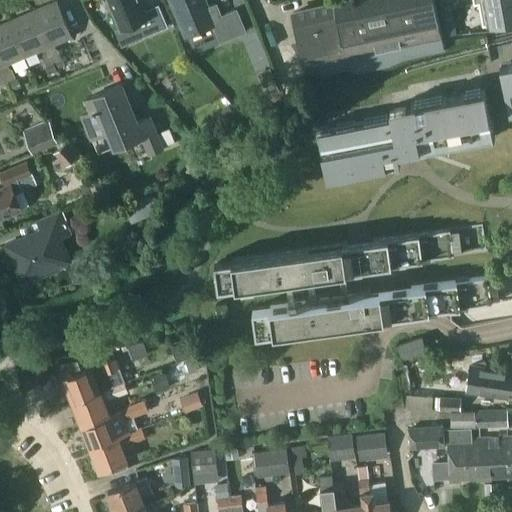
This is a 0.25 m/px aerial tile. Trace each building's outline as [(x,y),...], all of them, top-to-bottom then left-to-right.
[(33,10),(54,61),(63,57),(59,49),(56,47),(54,43),(71,36),(56,0),(33,10)] [(137,21),(144,37),(168,26),(159,4),(144,10),(139,0),(109,0),(121,27),(121,28),(137,21)] [(206,0),(172,0),(187,35),(211,25),(219,43),(247,31),(238,9),(222,15),(217,3),(209,6),(206,0)] [(433,0),(353,0),(333,5),(344,53),(425,36),(440,32),(433,0)] [(440,0),(442,9),(450,7),(448,0),(440,0)] [(511,0),(489,0),(474,3),(474,4),(478,3),(483,25),(511,19),(511,0)] [(344,53),(333,5),(333,3),(293,12),(305,62),(344,53)] [(450,7),(442,9),(445,20),(453,19),(450,7)] [(33,10),(10,20),(25,56),(42,48),(43,52),(42,55),(46,64),(54,61),(33,10)] [(10,20),(0,23),(0,61),(8,80),(16,77),(12,68),(9,66),(8,63),(25,56),(10,20)] [(511,62),(500,65),(501,70),(509,114),(511,113),(511,62)] [(275,82),(265,86),(268,95),(278,91),(275,82)] [(92,111),(82,114),(92,137),(108,131),(115,147),(142,135),(149,153),(163,148),(150,116),(137,121),(121,84),(86,98),(92,111)] [(319,142),(320,141),(322,151),(327,175),(332,174),(332,176),(346,173),(346,172),(352,170),(353,174),(365,172),(364,168),(370,167),(370,168),(397,163),(396,162),(401,161),(399,151),(420,147),(420,149),(424,148),(424,150),(495,136),(493,122),(491,122),(484,88),(480,89),(480,88),(465,91),(466,92),(459,93),(459,90),(446,92),(447,96),(442,97),(441,95),(415,100),(415,102),(395,106),(395,107),(391,107),(392,114),(387,115),(387,114),(365,118),(365,120),(355,122),(355,120),(337,124),(337,125),(331,126),(330,125),(316,128),(319,142)] [(49,119),(24,130),(34,153),(59,142),(49,119)] [(67,141),(54,153),(66,166),(79,154),(67,141)] [(0,188),(0,218),(21,210),(14,192),(22,189),(17,178),(31,172),(26,162),(0,173),(6,186),(0,188)] [(122,203),(130,221),(158,209),(150,191),(122,203)] [(33,273),(36,279),(58,270),(56,264),(68,259),(69,262),(70,261),(60,238),(71,233),(61,210),(37,220),(41,229),(6,244),(21,281),(22,281),(21,278),(33,273)] [(482,223),(347,242),(214,261),(218,287),(242,284),(242,286),(266,283),(266,280),(271,279),(271,282),(285,280),(285,278),(285,277),(286,280),(288,280),(289,290),(296,289),(294,279),(299,278),(299,275),(308,274),(310,287),(316,286),(314,273),(339,270),(341,283),(347,282),(345,269),(349,268),(349,271),(363,269),(363,267),(393,262),(394,265),(407,263),(407,261),(421,259),(421,261),(434,259),(434,257),(486,250),(482,223)] [(297,296),(296,289),(289,290),(290,300),(288,300),(289,303),(287,303),(287,301),(274,302),(274,305),(252,308),(256,334),(511,298),(511,271),(469,278),(469,275),(456,277),(456,280),(438,282),(437,280),(424,282),(424,284),(407,286),(407,284),(394,286),(394,288),(370,292),(369,286),(348,289),(347,282),(341,283),(342,290),(317,293),(316,286),(310,287),(311,294),(297,296)] [(398,345),(403,358),(427,350),(422,337),(398,345)] [(173,347),(179,361),(191,357),(186,343),(173,347)] [(72,400),(101,391),(112,386),(123,382),(118,369),(119,368),(115,359),(103,364),(103,363),(65,378),(69,389),(67,390),(66,390),(69,400),(72,399),(72,400)] [(474,367),(471,389),(482,390),(482,392),(511,396),(511,370),(485,367),(485,368),(474,367)] [(123,382),(112,386),(115,396),(128,391),(124,382),(123,382)] [(109,413),(101,391),(72,400),(78,413),(76,413),(79,422),(82,421),(109,413)] [(198,391),(180,398),(186,412),(203,404),(198,391)] [(441,397),(440,409),(460,410),(461,398),(441,397)] [(88,445),(90,444),(129,432),(124,419),(148,410),(145,400),(109,413),(82,421),(87,435),(84,436),(88,445)] [(507,409),(475,410),(451,411),(451,425),(475,426),(507,425),(507,409)] [(442,424),(408,426),(409,448),(443,446),(442,424)] [(142,427),(129,432),(90,444),(96,458),(93,459),(96,468),(99,467),(100,470),(127,460),(122,445),(145,436),(142,427)] [(385,431),(368,433),(357,435),(360,459),(388,456),(385,431)] [(511,435),(481,437),(483,479),(491,478),(491,476),(507,475),(507,478),(511,477),(511,435)] [(483,479),(481,437),(471,437),(456,438),(448,439),(450,480),(460,480),(460,477),(477,477),(477,479),(483,479)] [(288,471),(285,446),(252,451),(254,466),(270,464),(272,473),(288,471)] [(191,449),(193,473),(217,471),(215,447),(191,449)] [(173,458),(174,473),(189,471),(187,457),(173,458)] [(337,511),(336,508),(335,496),(333,483),(332,473),(319,475),(321,488),(324,509),(310,511),(337,511)] [(359,479),(360,492),(370,491),(369,483),(369,478),(366,478),(366,474),(361,475),(361,479),(359,479)] [(147,477),(135,481),(109,491),(113,504),(111,505),(113,511),(124,511),(144,504),(140,495),(144,493),(145,494),(152,491),(147,477)] [(345,494),(343,481),(333,483),(335,496),(345,494)] [(484,498),(495,497),(495,482),(483,483),(484,498)] [(258,505),(268,503),(266,485),(256,487),(258,505)] [(370,491),(360,492),(362,504),(363,511),(390,511),(389,501),(387,501),(376,502),(374,490),(370,491)] [(336,508),(337,511),(363,511),(362,504),(349,506),(347,494),(345,494),(335,496),(336,508)] [(233,509),(243,508),(241,495),(231,496),(233,509)] [(231,496),(220,498),(218,498),(219,510),(219,511),(233,509),(231,496)] [(184,503),(185,511),(196,511),(198,511),(197,501),(184,503)] [(258,511),(285,511),(284,501),(268,503),(258,505),(258,506),(258,511)]
